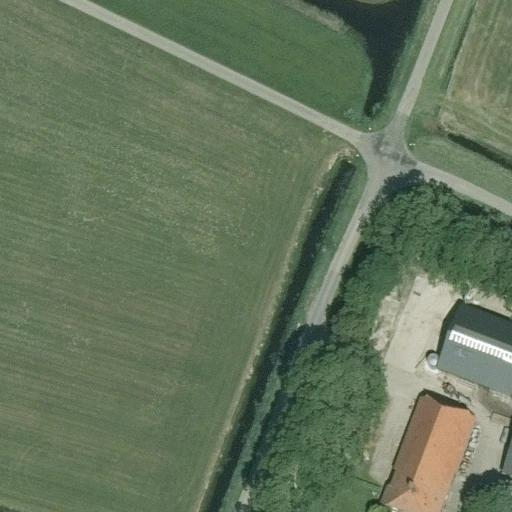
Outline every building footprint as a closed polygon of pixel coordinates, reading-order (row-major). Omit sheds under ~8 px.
[(457,226),(465,230),(470,220),(462,216),(457,226)] [(439,370),(438,373),(511,401),(511,451),(503,474),(511,477),(511,332),(461,312),(441,366),(439,370)] [(395,473),(398,475),(392,490),(389,489),(381,509),(388,511),(441,511),(476,422),(422,401),(395,473)] [(370,443),(377,423),(363,419),(356,439),(370,443)] [(354,449),(347,471),(359,474),(366,453),(354,449)] [(365,475),(375,478),(382,456),(371,453),(365,475)]
